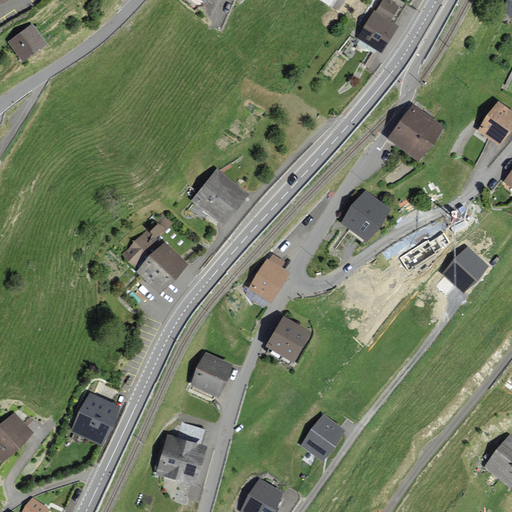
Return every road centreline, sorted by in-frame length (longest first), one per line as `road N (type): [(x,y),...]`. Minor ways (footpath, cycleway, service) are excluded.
road 1 (secondary): [(101,478),(185,309),(385,80),(436,0)]
road 2 (residential): [(453,0),(400,110),(291,280)]
road 3 (residential): [(462,298),(298,511)]
road 4 (residential): [(291,280),(328,281),(390,236),(472,193),(511,149)]
road 5 (residential): [(291,280),(249,364),(204,511)]
road 6 (residential): [(387,511),(511,351)]
road 7 (unclassified): [(0,106),(100,37),(138,0)]
